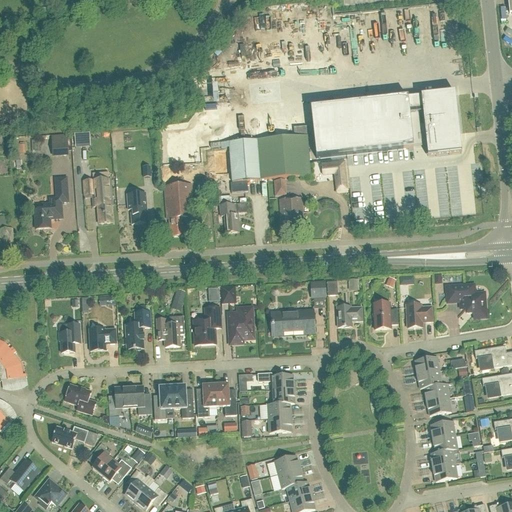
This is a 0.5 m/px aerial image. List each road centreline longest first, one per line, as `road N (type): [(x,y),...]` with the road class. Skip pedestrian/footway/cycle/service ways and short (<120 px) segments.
road 1 (tertiary): [(0,285),(437,257)]
road 2 (residential): [(29,405),(57,377),(326,359)]
road 3 (residential): [(345,511),(314,442),(326,359)]
road 4 (residential): [(403,497),(411,426),(384,355)]
road 5 (residential): [(115,511),(32,441),(29,405)]
road 6 (residential): [(384,355),(511,330)]
